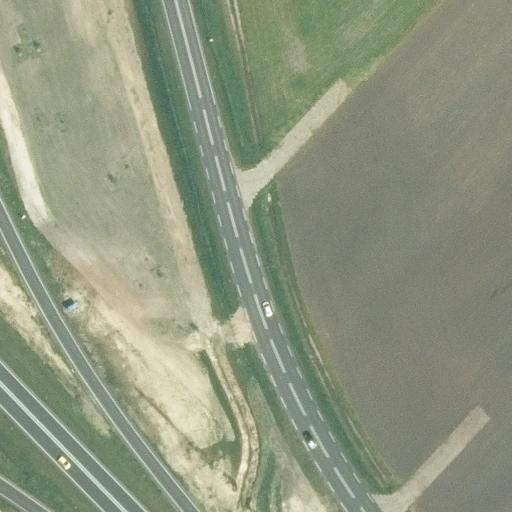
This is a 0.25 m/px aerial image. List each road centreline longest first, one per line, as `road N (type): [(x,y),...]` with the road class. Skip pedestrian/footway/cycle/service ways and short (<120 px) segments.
road 1 (secondary): [(360,511),(287,388),(247,281),(170,0)]
road 2 (trunk): [(188,511),(78,367),(0,218)]
road 3 (trunk): [(130,511),(0,376)]
